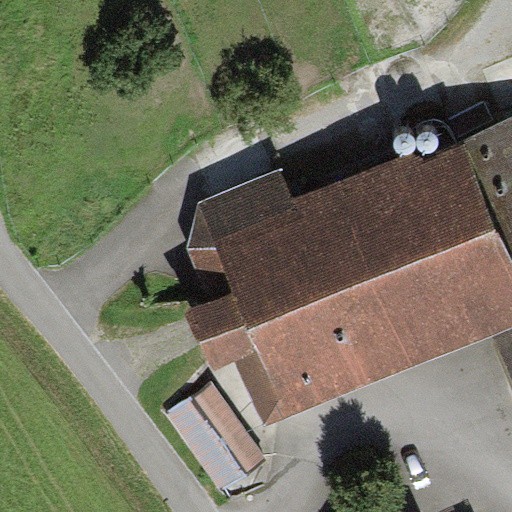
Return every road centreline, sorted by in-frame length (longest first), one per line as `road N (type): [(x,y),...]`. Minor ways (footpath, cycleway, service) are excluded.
road 1 (track): [(500,0),(488,33),(421,74),(316,131),(237,147),(154,205),(42,313)]
road 2 (track): [(363,511),(445,484),(511,503)]
